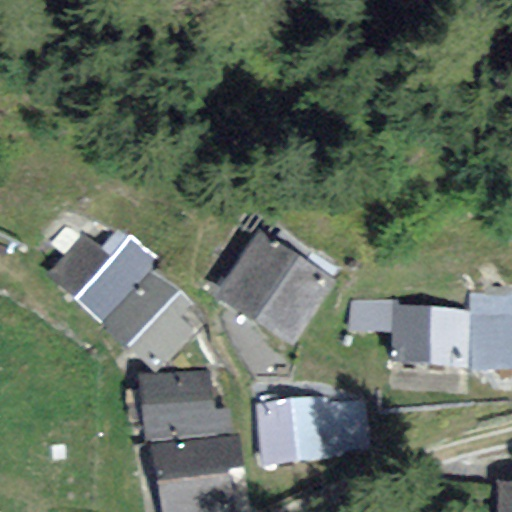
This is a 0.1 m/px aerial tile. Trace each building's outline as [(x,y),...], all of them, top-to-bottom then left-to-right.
[(87,240),(56,277),(103,317),(152,259),(122,233),(104,254),(87,240)] [(325,286),(258,240),(225,288),(292,334),(325,286)] [(202,313),(157,273),(110,325),(156,365),(202,313)] [(511,301),(478,301),(478,362),(511,361),(511,301)] [(464,313),(401,310),(399,358),(463,361),(464,313)] [(207,377),(144,383),(150,436),(230,427),(228,410),(211,412),(207,377)] [(324,400),(264,408),(270,459),(365,446),(359,406),(326,410),(324,400)] [(237,443),(158,453),(166,511),(222,511),(246,509),(237,443)]
